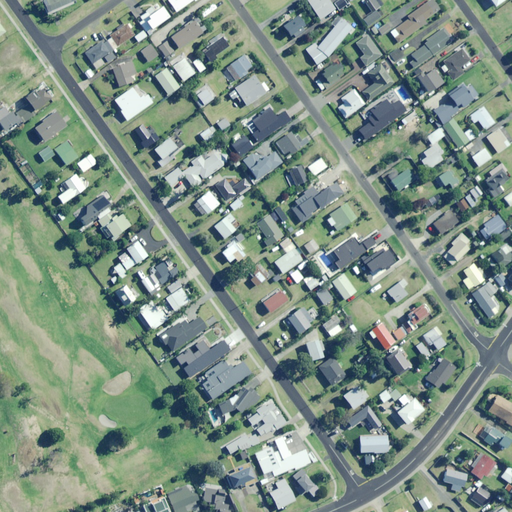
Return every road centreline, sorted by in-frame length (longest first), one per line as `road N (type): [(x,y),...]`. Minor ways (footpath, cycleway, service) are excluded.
road 1 (residential): [(47,51),(364,496)]
road 2 (residential): [(234,0),(493,356)]
road 3 (tertiary): [(364,496),(414,459),(493,356)]
